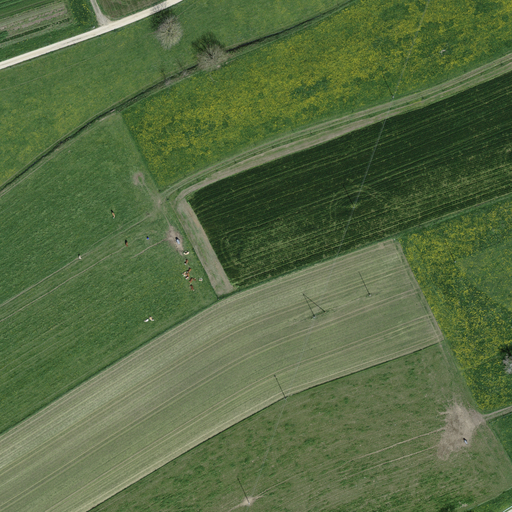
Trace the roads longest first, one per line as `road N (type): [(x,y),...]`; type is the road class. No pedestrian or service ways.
road 1 (track): [(164,196),(265,144),(511,55)]
road 2 (track): [(174,0),(0,68)]
